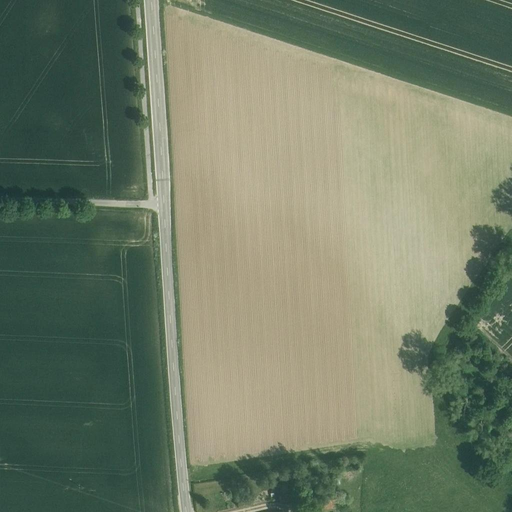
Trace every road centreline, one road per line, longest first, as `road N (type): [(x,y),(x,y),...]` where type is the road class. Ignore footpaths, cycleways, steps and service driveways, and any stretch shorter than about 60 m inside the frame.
road 1 (tertiary): [(150,0),(186,511)]
road 2 (track): [(163,204),(0,200)]
